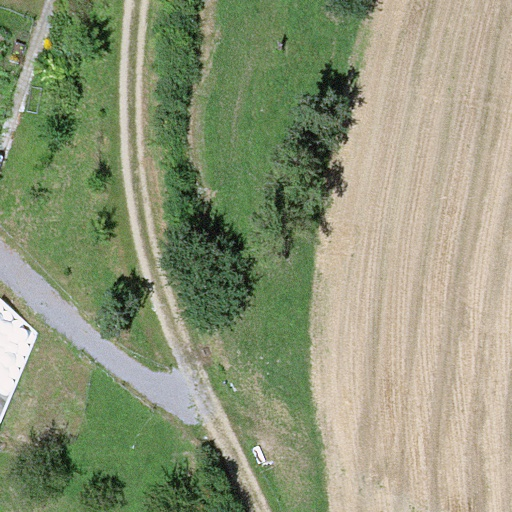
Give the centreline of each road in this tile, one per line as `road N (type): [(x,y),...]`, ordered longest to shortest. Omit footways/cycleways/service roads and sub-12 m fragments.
road 1 (track): [(247,511),(142,255),(122,127),(129,0)]
road 2 (track): [(405,511),(136,380),(0,270)]
